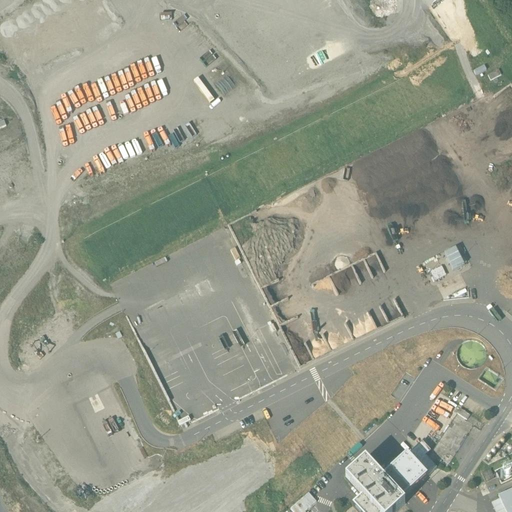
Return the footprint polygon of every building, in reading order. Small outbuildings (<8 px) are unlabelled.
[(162,37),(167,46),(193,32),(188,23),(162,37)] [(54,58),(75,46),(68,34),(47,46),(54,58)] [(220,244),(231,239),(226,229),(215,235),(220,244)] [(455,271),(467,266),(460,249),(448,253),(455,271)] [(444,268),(432,273),(437,282),(448,277),(444,268)] [(198,271),(185,275),(188,287),(201,282),(198,271)] [(193,289),(162,300),(167,313),(198,302),(193,289)] [(172,356),(162,361),(178,395),(188,391),(172,356)] [(102,366),(61,385),(114,491),(154,471),(102,366)] [(365,462),(345,481),(362,498),(352,507),(357,511),(397,511),(405,505),(402,502),(427,479),(407,456),(398,465),(395,461),(386,468),(390,472),(382,480),(365,462)] [(511,463),(495,472),(501,486),(511,480),(511,463)] [(500,501),(492,505),(494,511),(511,511),(511,491),(498,498),(500,501)]
